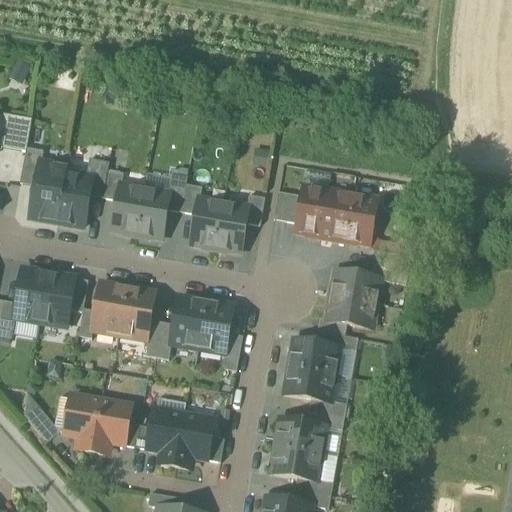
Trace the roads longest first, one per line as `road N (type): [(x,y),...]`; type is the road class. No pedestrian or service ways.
road 1 (residential): [(230,511),(273,290),(1,242)]
road 2 (track): [(451,0),(418,183)]
